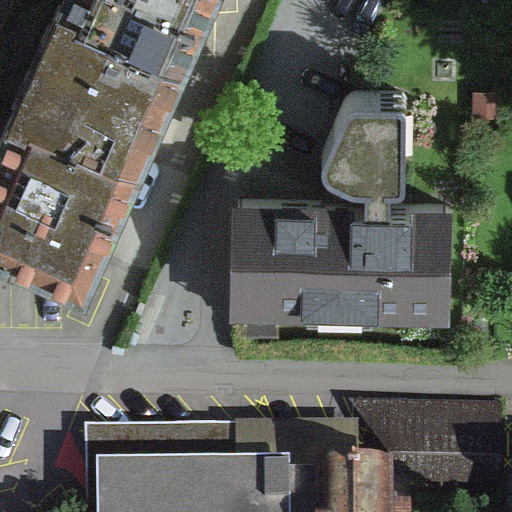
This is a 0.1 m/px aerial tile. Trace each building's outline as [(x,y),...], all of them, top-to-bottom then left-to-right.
[(83,0),(50,0),(5,107),(128,159),(179,40),(83,0)] [(83,0),(179,40),(195,0),(83,0)] [(385,196),(409,196),(409,168),(423,168),(423,78),(370,78),(344,140),(366,162),(385,162),(385,196)] [(5,107),(0,119),(0,245),(78,278),(128,159),(5,107)] [(385,196),(243,196),(242,304),(468,305),(469,196),(409,196),(385,196)] [(410,511),(411,461),(335,462),(334,511),(410,511)] [(302,511),(303,463),(92,462),(92,511),(302,511)]
